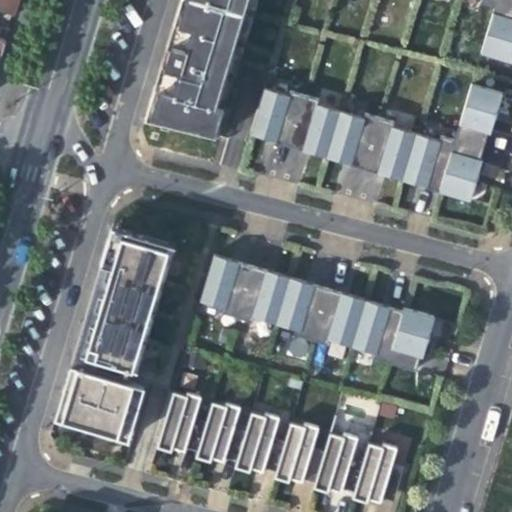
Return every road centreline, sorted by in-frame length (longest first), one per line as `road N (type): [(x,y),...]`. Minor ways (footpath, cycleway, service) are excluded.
road 1 (residential): [(113,167),(511,269)]
road 2 (residential): [(511,301),(449,511)]
road 3 (primary): [(82,0),(36,147)]
road 4 (residential): [(176,511),(26,477)]
road 5 (primary): [(36,147),(0,270)]
